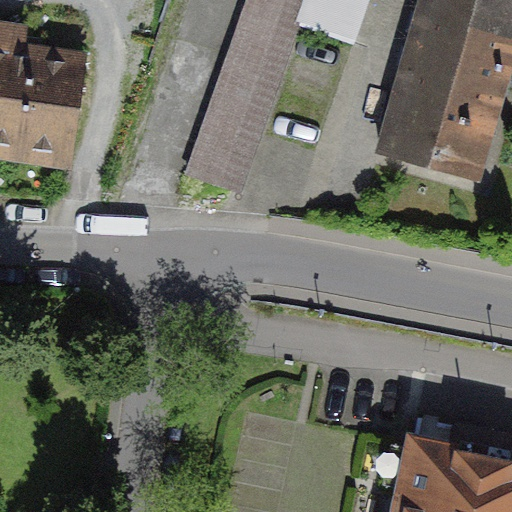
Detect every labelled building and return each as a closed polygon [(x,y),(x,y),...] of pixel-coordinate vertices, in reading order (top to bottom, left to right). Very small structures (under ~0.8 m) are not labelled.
[(311,0),(253,0),(191,176),(242,194),(311,0)] [(511,0),(427,0),(426,6),(511,31),(511,0)] [(511,60),(511,31),(426,6),(383,153),(478,180),(511,60)] [(88,57),(0,43),(0,157),(71,168),(88,57)] [(511,511),(511,460),(417,441),(401,511),(511,511)]
